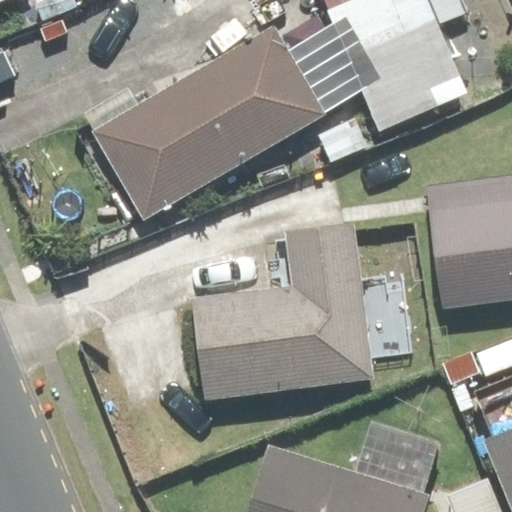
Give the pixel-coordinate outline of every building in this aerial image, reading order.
[(426,0),(319,0),(326,15),(376,136),(468,98),(426,0)] [(132,4),(48,40),(61,71),(145,36),(132,4)] [(90,138),(140,225),(323,120),(273,33),(90,138)] [(511,186),(425,195),(437,314),(511,307),(511,186)] [(189,306),(203,407),(368,384),(347,228),(281,237),(288,293),(189,306)] [(511,511),(511,434),(478,448),(504,511),(511,511)] [(422,511),(426,498),(264,451),(246,511),(422,511)]
